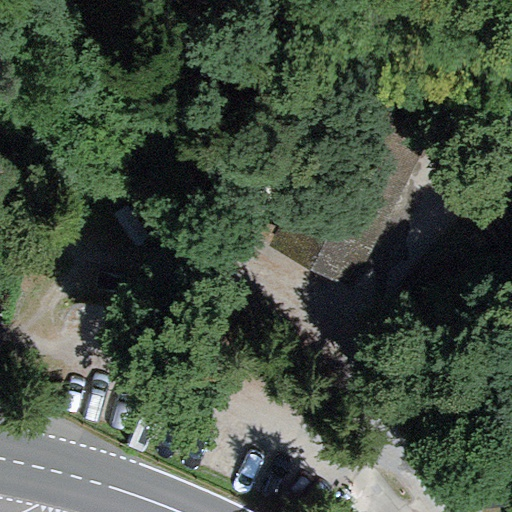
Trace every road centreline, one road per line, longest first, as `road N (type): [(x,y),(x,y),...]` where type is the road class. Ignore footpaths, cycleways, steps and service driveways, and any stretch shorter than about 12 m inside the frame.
road 1 (track): [(0,186),(120,256),(206,262),(289,284),(340,319)]
road 2 (track): [(340,319),(411,234),(511,177)]
road 3 (track): [(442,498),(340,319)]
road 4 (secondary): [(174,511),(0,460)]
